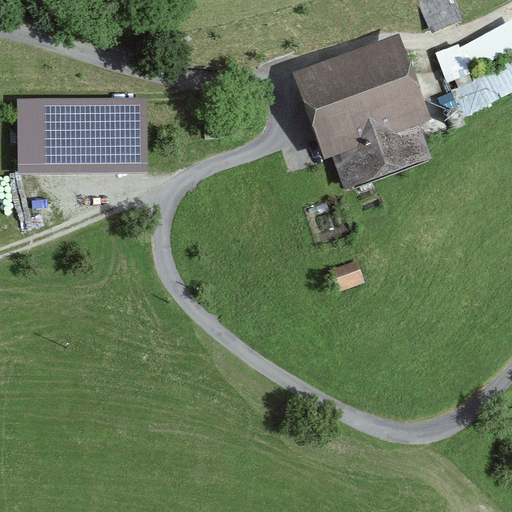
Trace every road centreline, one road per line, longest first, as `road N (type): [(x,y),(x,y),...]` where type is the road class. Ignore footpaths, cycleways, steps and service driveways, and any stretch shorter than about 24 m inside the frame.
road 1 (unclassified): [(0,29),(163,77),(274,87),(282,105),(276,132),(179,185),(162,240),(172,279),(202,318),(294,386),(369,425),(410,434),(462,418),(511,373)]
road 2 (track): [(267,82),(394,36),(450,37),(511,8)]
road 3 (track): [(171,197),(141,200),(0,253)]
